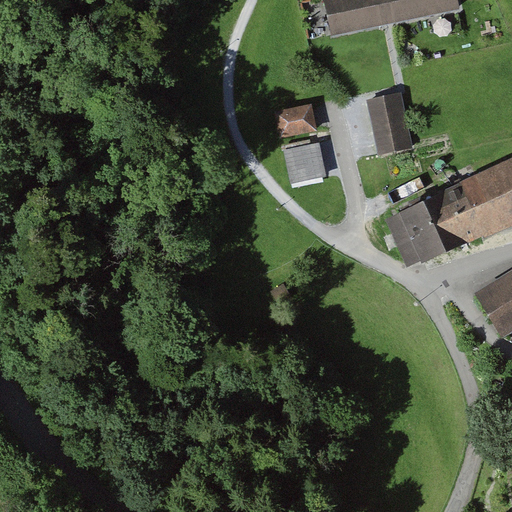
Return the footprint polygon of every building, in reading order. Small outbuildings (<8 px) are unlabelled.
[(324,0),(332,36),(460,10),(457,0),(324,0)] [(366,101),(379,156),(414,149),(402,93),(366,101)] [(279,140),(318,131),(312,104),(273,112),(279,140)] [(320,143),(284,151),(291,185),(327,177),(320,143)] [(511,159),(460,183),(461,186),(484,236),(485,239),(511,226),(511,159)] [(421,262),(422,264),(484,236),(461,186),(385,220),(407,268),(421,262)] [(511,280),(488,295),(511,333),(511,280)]
